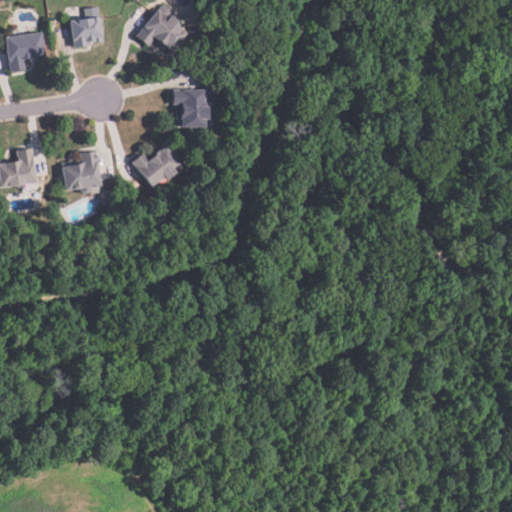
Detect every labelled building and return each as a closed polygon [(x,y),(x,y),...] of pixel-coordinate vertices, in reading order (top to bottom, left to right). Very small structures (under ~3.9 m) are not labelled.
[(185,34),(168,53),(153,39),(146,47),(134,36),(156,10),(166,19),(169,15),(180,26),(178,28),(185,34)] [(102,43),(93,44),(92,40),(87,41),(87,47),(71,49),(68,20),(99,17),(102,43)] [(43,56),(23,59),(25,71),(8,73),(3,38),(40,33),(43,56)] [(209,73),(207,61),(216,60),(218,72),(209,73)] [(205,127),(174,128),(174,116),(178,116),(178,106),(172,106),(172,90),(203,89),(203,96),(212,96),(212,109),(205,109),(205,127)] [(179,166),(148,188),(129,162),(142,152),(145,157),(156,149),(158,151),(164,146),(179,166)] [(35,183),(0,188),(0,163),(16,161),(14,150),(29,148),(35,183)] [(99,186),(89,188),(89,193),(80,194),(80,189),(63,191),(60,166),(80,163),(79,153),(94,151),(99,186)]
